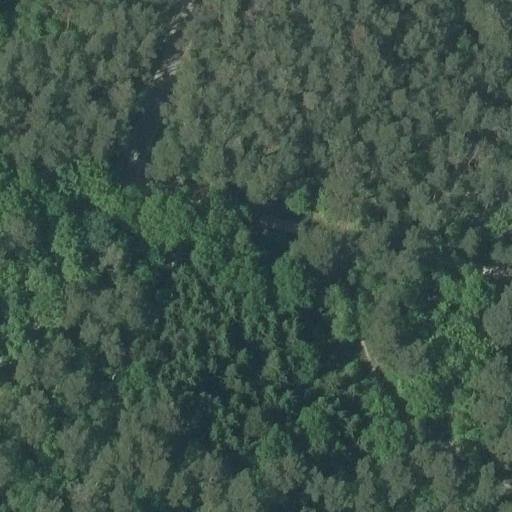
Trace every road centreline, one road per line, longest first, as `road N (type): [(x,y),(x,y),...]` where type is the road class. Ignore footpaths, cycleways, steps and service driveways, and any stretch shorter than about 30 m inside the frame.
road 1 (unclassified): [(0,350),(112,211),(187,0)]
road 2 (track): [(183,207),(511,273)]
